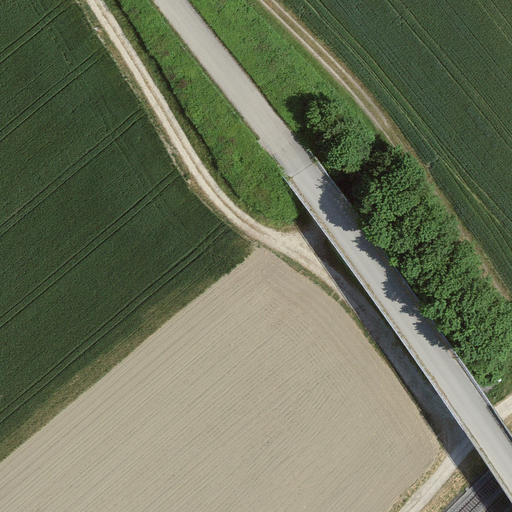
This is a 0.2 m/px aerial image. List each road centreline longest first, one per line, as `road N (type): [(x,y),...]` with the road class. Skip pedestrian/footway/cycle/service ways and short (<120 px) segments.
road 1 (track): [(93,0),(201,177),(236,217),(330,269),(462,452)]
road 2 (track): [(511,467),(292,158),(166,0)]
road 3 (track): [(402,511),(511,405)]
